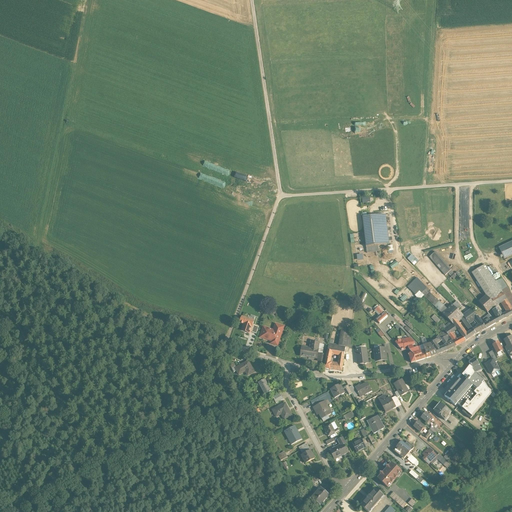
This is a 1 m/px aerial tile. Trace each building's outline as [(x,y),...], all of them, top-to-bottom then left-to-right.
[(383,218),(362,220),(366,250),(386,247),(383,218)] [(511,243),(498,250),(503,261),(511,256),(511,243)] [(451,272),(435,254),(429,259),(445,277),(451,272)] [(511,262),(503,267),(505,271),(511,268),(511,262)] [(495,284),(484,267),(471,275),(486,298),(485,298),(489,302),(494,300),(503,295),(495,284)] [(511,297),(501,280),(495,284),(503,295),(504,297),(506,301),(507,301),(510,307),(511,310),(511,297)] [(426,299),(430,296),(415,281),(412,284),(426,299)] [(415,305),(424,297),(420,293),(412,301),(415,305)] [(503,295),(494,300),(498,306),(501,304),(506,301),(504,297),(503,295)] [(436,311),(440,306),(432,298),(427,302),(436,311)] [(489,302),(485,298),(479,304),(484,310),(487,314),(490,312),(494,308),(489,302)] [(494,300),(489,302),(494,308),(495,308),(496,307),(498,306),(494,300)] [(507,301),(506,301),(501,304),(505,309),(510,307),(507,301)] [(460,309),(456,312),(462,317),(466,322),(468,320),(471,324),(474,322),(468,314),(471,311),(472,312),(476,310),(468,302),(460,309)] [(451,307),(456,312),(460,309),(455,303),(451,307)] [(447,320),(456,312),(451,307),(441,315),(447,320)] [(497,311),(495,308),(494,308),(490,312),(495,316),(499,314),(497,311)] [(383,315),(379,309),(375,313),(380,318),(383,315)] [(484,310),(481,312),(481,311),(480,312),(480,313),(480,314),(483,319),(486,317),(488,315),(487,314),(484,310)] [(472,312),(471,311),(468,314),(474,322),(478,320),(472,312)] [(456,312),(447,320),(448,322),(452,326),(453,326),(457,323),(460,320),(462,317),(456,312)] [(380,318),(375,322),(377,324),(385,316),(384,315),(380,318)] [(440,322),(434,315),(431,318),(437,324),(440,322)] [(385,316),(377,324),(379,327),(388,319),(385,316)] [(493,321),(491,319),(489,321),(489,322),(486,324),(487,325),(485,326),(487,330),(495,325),(493,321)] [(254,324),(242,320),(240,327),(244,328),(242,334),(250,337),(250,335),(253,328),(254,324)] [(484,327),(478,320),(474,322),(480,329),(484,327)] [(452,326),(448,322),(439,329),(442,333),(443,332),(452,326)] [(468,326),(466,322),(464,323),(470,333),(472,331),(470,328),(468,326)] [(452,326),(443,332),(448,337),(455,333),(456,331),(453,326),(452,326)] [(268,334),(263,333),(260,341),(272,344),(273,340),(280,342),(284,330),(276,327),(274,334),(270,333),(271,332),(269,332),(268,334)] [(480,329),(475,331),(474,331),(473,331),(476,336),(486,331),(484,327),(480,329)] [(253,328),(250,335),(256,337),(259,330),(253,328)] [(407,328),(405,330),(411,337),(413,334),(407,328)] [(470,333),(466,336),(465,335),(460,328),(456,331),(458,333),(465,343),(475,336),(472,331),(470,333)] [(343,330),(340,350),(345,351),(350,350),(353,332),(343,330)] [(280,342),(273,340),(272,344),(271,346),(278,349),(280,342)] [(437,342),(431,346),(433,349),(437,346),(442,343),(441,342),(440,340),(437,342)] [(415,346),(410,341),(398,342),(395,345),(402,353),(409,352),(411,355),(408,357),(409,358),(411,365),(416,364),(414,359),(421,357),(420,353),(420,349),(414,351),(412,349),(415,347),(415,346)] [(452,343),(448,345),(445,348),(444,348),(445,349),(447,352),(456,348),(452,343)] [(311,344),(310,351),(302,350),(300,359),(311,360),(311,361),(317,362),(319,346),(311,344)] [(498,344),(492,347),(497,355),(503,353),(498,344)] [(434,351),(430,346),(428,347),(427,346),(423,347),(425,352),(426,355),(429,355),(430,359),(438,356),(434,351)] [(340,350),(333,348),(332,354),(332,356),(339,358),(339,355),(344,356),(345,351),(340,350)] [(366,351),(356,353),(358,366),(364,365),(365,366),(366,366),(367,365),(368,365),(366,351)] [(379,351),(374,352),(376,363),(386,362),(385,351),(379,351)] [(426,355),(425,352),(420,353),(421,357),(414,359),(416,364),(430,359),(429,355),(426,355)] [(328,353),(324,371),(330,372),(331,365),(330,365),(332,356),(332,354),(328,353)] [(492,353),(488,355),(492,361),(493,361),(495,365),(497,363),(492,353)] [(482,371),(475,360),(469,364),(471,367),(470,367),(471,368),(470,369),(469,368),(469,369),(466,374),(465,374),(466,375),(465,376),(464,375),(463,376),(463,377),(462,377),(444,398),(455,407),(458,404),(469,390),(472,387),(472,386),(469,384),(477,375),(477,374),(479,373),(482,371)] [(492,361),(485,366),(491,376),(498,372),(495,366),(496,366),(495,365),(493,361),(492,361)] [(236,370),(235,371),(236,374),(239,378),(247,373),(250,377),(254,375),(248,364),(236,370)] [(483,376),(481,376),(479,373),(477,374),(477,375),(484,381),(486,380),(483,376)] [(484,381),(477,375),(469,384),(472,386),(472,387),(477,391),(482,386),(481,385),(484,382),(484,381)] [(271,394),(265,382),(258,386),(260,389),(264,397),(271,394)] [(401,382),(394,386),(398,393),(400,398),(408,394),(401,382)] [(469,390),(458,404),(460,406),(459,407),(463,411),(462,413),(470,420),(493,394),(492,392),(493,391),(489,389),(486,383),(485,383),(484,382),(481,385),(482,386),(477,391),(474,394),(469,390)] [(367,385),(360,389),(359,388),(355,390),(358,397),(360,399),(371,393),(367,385)] [(340,386),(330,392),(335,401),(345,395),(340,386)] [(355,390),(354,391),(352,388),(349,390),(352,395),(354,399),(358,397),(355,390)] [(327,394),(311,403),(314,409),(321,405),(319,403),(329,397),(327,394)] [(396,410),(391,400),(390,399),(386,400),(385,397),(378,401),(385,415),(396,410)] [(396,398),(391,400),(396,410),(401,407),(397,400),(396,398)] [(314,409),(313,409),(316,414),(317,413),(321,421),(331,416),(325,404),(325,403),(321,405),(314,409)] [(285,405),(272,412),(276,419),(281,417),(284,422),(292,418),(285,405)] [(451,414),(440,405),(433,413),(444,421),(448,417),(451,414)] [(425,414),(421,420),(427,425),(430,422),(431,423),(433,421),(432,420),(425,414)] [(331,416),(321,421),(323,424),(333,419),(331,416)] [(378,417),(367,423),(374,435),(384,430),(378,417)] [(418,423),(413,428),(420,434),(425,429),(418,423)] [(331,426),(323,430),(327,438),(335,434),(331,426)] [(295,428),(284,434),(288,441),(290,440),(293,446),(302,442),(295,428)] [(430,430),(424,437),(427,439),(429,437),(433,432),(430,430)] [(343,439),(337,442),(340,447),(343,445),(344,447),(346,445),(343,439)] [(362,441),(353,446),(357,454),(366,449),(362,441)] [(407,443),(405,446),(401,443),(399,446),(409,454),(412,451),(414,449),(407,443)] [(340,447),(330,452),(335,461),(348,454),(344,447),(343,445),(340,447)] [(399,446),(398,446),(396,449),(398,450),(395,453),(404,460),(406,457),(409,454),(399,446)] [(310,452),(308,448),(300,452),(302,456),(310,452)] [(429,450),(423,455),(425,458),(423,460),(428,465),(430,463),(436,458),(437,457),(429,450)] [(310,452),(301,457),(306,465),(315,460),(310,452)] [(284,454),(278,457),(281,463),(287,459),(284,454)] [(448,463),(439,455),(437,457),(436,458),(437,460),(444,467),(448,463)] [(411,456),(407,460),(413,465),(417,461),(411,456)] [(392,465),(389,467),(386,468),(386,470),(386,471),(387,472),(385,474),(384,473),(383,474),(380,474),(380,477),(378,480),(388,489),(388,488),(387,487),(390,485),(391,485),(398,477),(398,476),(400,473),(401,474),(401,473),(392,465)] [(418,477),(412,471),(409,474),(416,480),(418,477)] [(321,490),(312,500),(320,507),(328,497),(321,490)] [(376,490),(370,497),(369,497),(367,500),(368,500),(361,507),(366,511),(370,511),(372,511),(381,501),(381,500),(384,497),(376,490)] [(407,505),(393,493),(389,497),(403,509),(407,505)] [(412,499),(408,504),(412,508),(416,503),(412,499)]
